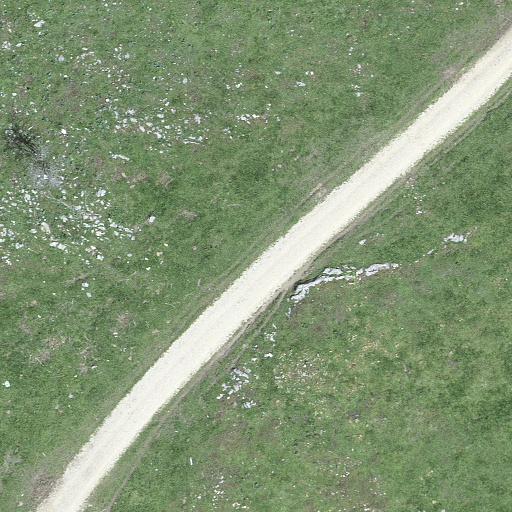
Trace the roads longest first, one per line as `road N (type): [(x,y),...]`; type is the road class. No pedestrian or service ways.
road 1 (track): [(60,511),(124,420),(511,54)]
road 2 (track): [(0,412),(124,420)]
